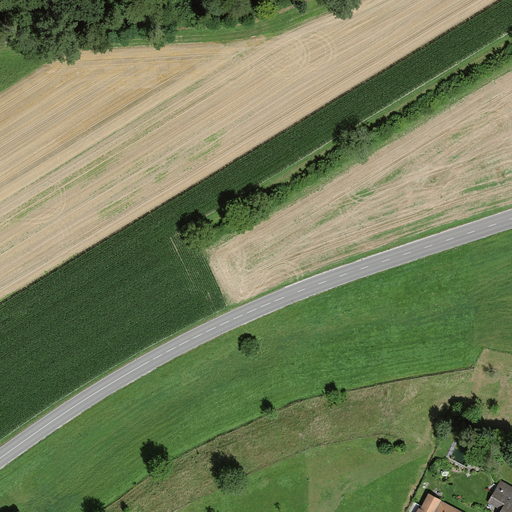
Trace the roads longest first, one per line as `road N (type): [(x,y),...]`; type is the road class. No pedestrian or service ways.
road 1 (secondary): [(0,457),(120,377),(214,327),(511,218)]
road 2 (track): [(324,0),(223,35),(0,47)]
